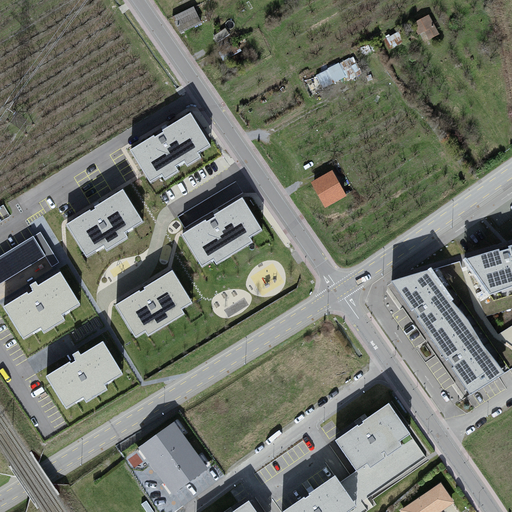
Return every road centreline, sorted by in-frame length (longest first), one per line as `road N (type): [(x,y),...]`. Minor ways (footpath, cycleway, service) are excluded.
road 1 (unclassified): [(340,291),(0,501)]
road 2 (residential): [(385,361),(183,511)]
road 3 (unclassified): [(199,94),(340,291)]
road 4 (unclassified): [(511,172),(340,291)]
